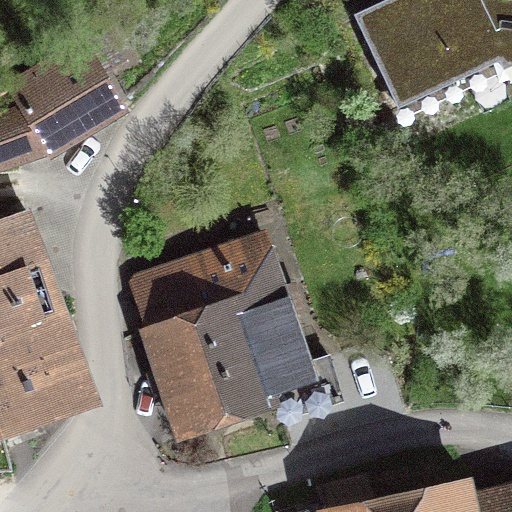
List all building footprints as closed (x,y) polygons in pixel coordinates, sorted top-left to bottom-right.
[(511,0),(383,0),(354,14),(398,107),(511,53),(511,0)] [(0,117),(0,161),(47,151),(121,107),(102,73),(126,59),(108,28),(8,81),(24,109),(0,117)] [(0,429),(88,397),(26,210),(0,219),(0,429)] [(309,362),(268,244),(134,290),(147,328),(144,329),(181,436),(276,403),(281,418),(341,399),(328,356),(309,362)] [(318,491),(322,511),(511,511),(511,486),(469,497),(465,478),(372,499),(366,478),(318,491)]
